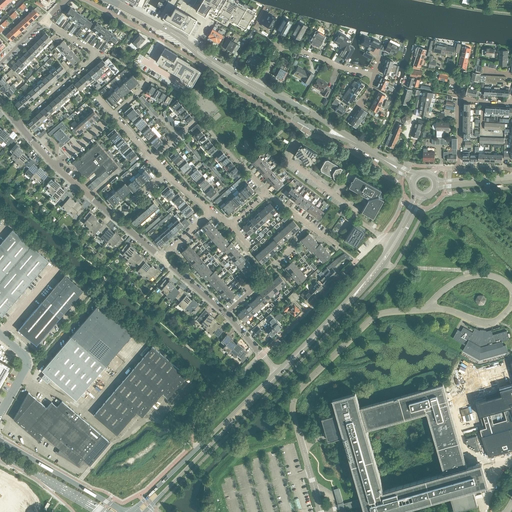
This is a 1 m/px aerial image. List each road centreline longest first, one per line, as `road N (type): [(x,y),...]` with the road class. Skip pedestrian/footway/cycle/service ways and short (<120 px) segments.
road 1 (secondary): [(145,511),(356,297),(397,243)]
road 2 (secondary): [(277,371),(132,511)]
road 3 (secondary): [(416,175),(259,87)]
road 4 (secondary): [(256,92),(412,180)]
road 5 (secondary): [(391,241),(277,371)]
road 6 (residential): [(261,354),(381,236)]
road 7 (residential): [(48,21),(96,52),(15,121)]
road 8 (unclassified): [(125,511),(0,440)]
road 9 (residential): [(259,87),(288,47),(375,78)]
road 10 (residential): [(162,258),(55,166)]
road 11 (residential): [(381,236),(286,159)]
